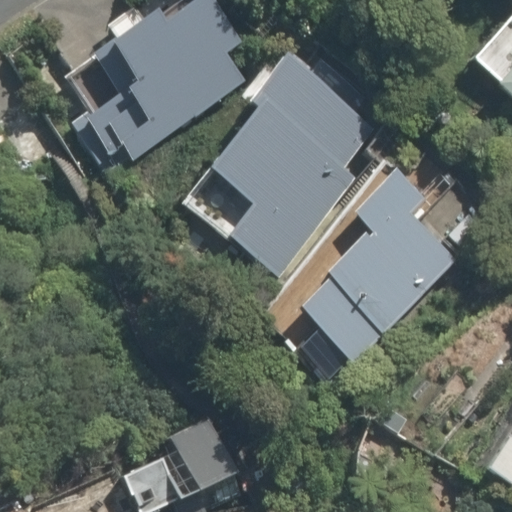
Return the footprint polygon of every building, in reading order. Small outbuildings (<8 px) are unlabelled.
[(65,126),(105,178),(233,81),(211,53),(226,41),(194,0),(166,0),(137,22),(129,10),(75,51),(107,93),(65,126)] [(511,0),(489,0),(444,48),(511,112),(511,0)] [(250,314),(348,176),(337,169),(380,108),(309,58),(295,78),(260,52),(223,103),(229,107),(186,167),(237,204),(213,237),(243,258),(218,292),(250,314)] [(285,306),(345,363),(445,259),(398,214),(411,200),(374,166),(331,210),(352,230),(347,236),(343,232),(305,272),(311,279),(285,306)] [(129,511),(230,451),(196,396),(83,465),(112,511),(129,511)]
